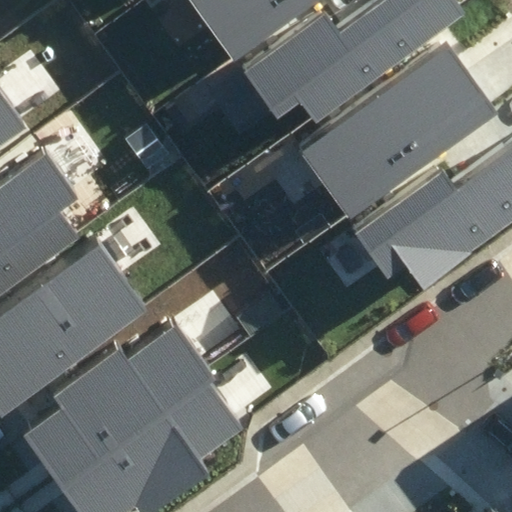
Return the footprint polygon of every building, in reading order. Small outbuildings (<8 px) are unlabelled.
[(214,0),(237,34),(290,0),(214,0)] [(450,1),(449,0),(357,0),(334,17),(322,0),(241,60),(271,99),(288,87),(304,108),(450,1)] [(447,32),(314,131),(359,191),(492,92),(447,32)] [(0,140),(35,114),(4,72),(0,74),(0,140)] [(511,195),(511,126),(448,173),(436,156),(355,216),(385,255),(402,243),(418,264),(511,195)] [(0,267),(76,211),(60,189),(78,176),(48,137),(0,171),(0,267)] [(102,235),(0,303),(0,379),(7,389),(144,298),(102,235)] [(70,387),(33,414),(69,466),(214,364),(176,311),(130,344),(122,333),(62,375),(70,387)] [(69,466),(101,511),(109,511),(143,488),(152,500),(212,458),(204,447),(250,415),(214,364),(69,466)]
